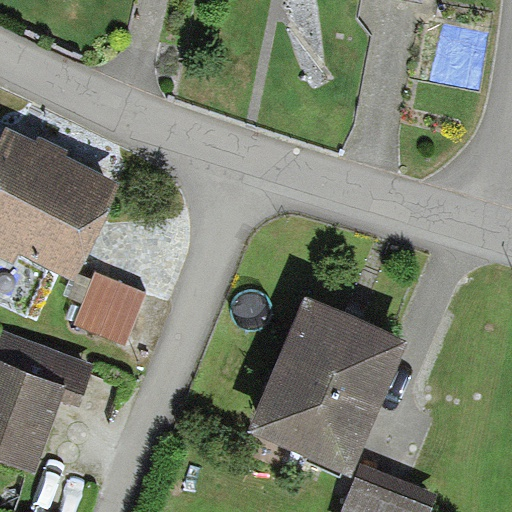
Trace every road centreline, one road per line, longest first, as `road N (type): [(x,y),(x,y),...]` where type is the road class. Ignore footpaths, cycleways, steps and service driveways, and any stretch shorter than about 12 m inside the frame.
road 1 (residential): [(250,158),(104,511)]
road 2 (residential): [(250,158),(0,53)]
road 3 (residential): [(483,230),(250,158)]
road 4 (residential): [(511,95),(483,230)]
